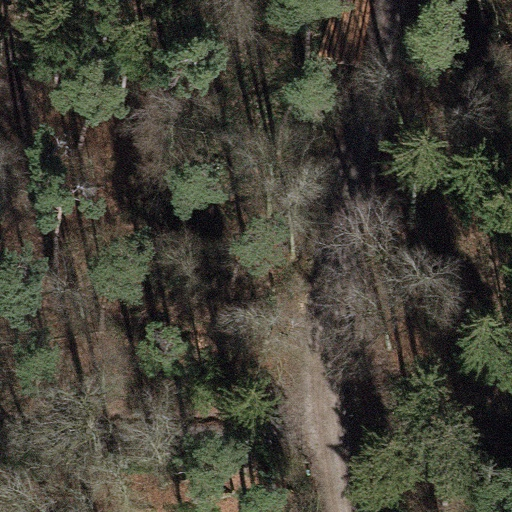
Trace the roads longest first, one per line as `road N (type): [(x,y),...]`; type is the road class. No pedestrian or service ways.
road 1 (track): [(394,0),(333,268),(322,443),(341,511)]
road 2 (track): [(511,427),(322,443),(45,434),(0,422)]
